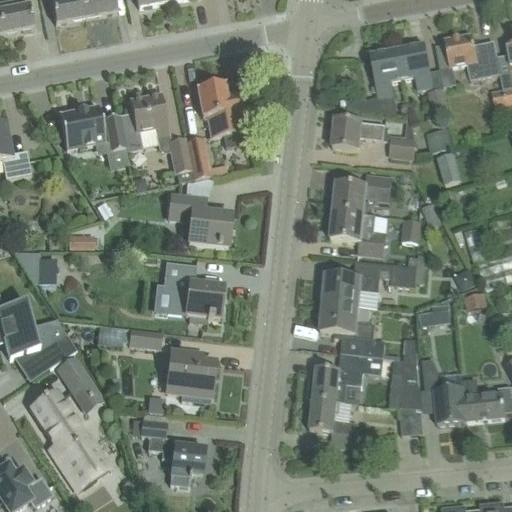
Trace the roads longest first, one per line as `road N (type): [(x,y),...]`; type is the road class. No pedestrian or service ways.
road 1 (tertiary): [(256,504),(306,27)]
road 2 (tertiary): [(0,84),(306,27)]
road 3 (residential): [(256,504),(511,483)]
road 4 (residential): [(306,27),(472,0)]
